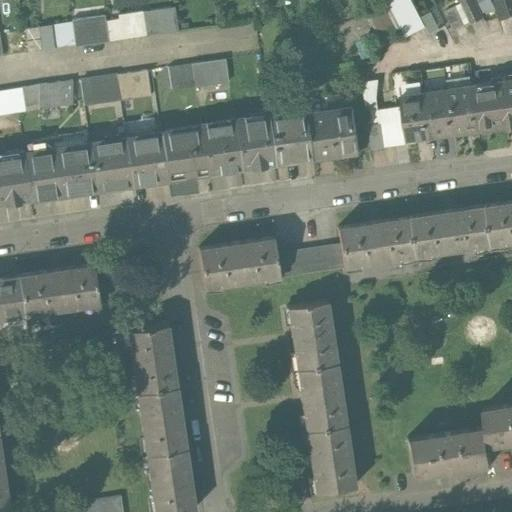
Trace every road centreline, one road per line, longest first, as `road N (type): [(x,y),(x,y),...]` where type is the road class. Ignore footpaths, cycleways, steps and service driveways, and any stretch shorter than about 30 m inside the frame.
road 1 (residential): [(178,213),(511,166)]
road 2 (residential): [(178,213),(218,511)]
road 3 (unknown): [(315,68),(511,37)]
road 4 (residential): [(0,245),(178,213)]
road 5 (residential): [(333,511),(511,486)]
